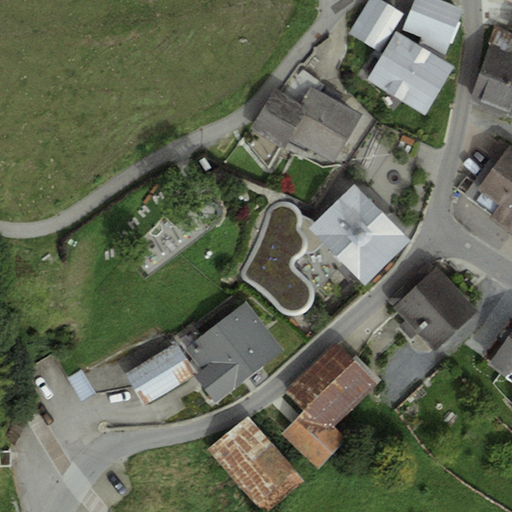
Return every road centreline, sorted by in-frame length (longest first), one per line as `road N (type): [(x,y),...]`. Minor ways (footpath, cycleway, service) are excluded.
road 1 (residential): [(445,237),(260,406),(219,426),(112,452),(61,511)]
road 2 (residential): [(0,228),(25,232),(59,223),(246,115),(346,0)]
road 3 (residential): [(445,237),(438,207),(468,76),(469,0)]
